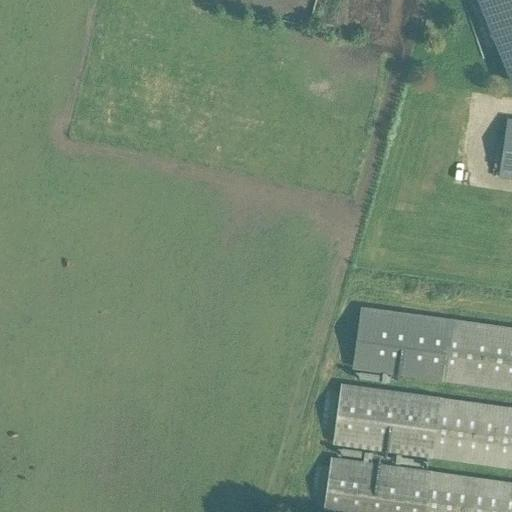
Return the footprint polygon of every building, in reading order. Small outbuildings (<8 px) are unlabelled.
[(511,0),(484,0),(511,69),(511,0)] [(501,175),(511,176),(511,118),(510,118),(501,175)] [(353,365),(443,377),(511,386),(511,327),(451,319),(361,306),(353,365)] [(511,406),(341,382),(333,440),(433,454),(511,465),(511,406)] [(511,511),(511,481),(431,470),(331,457),(322,511),(511,511)]
